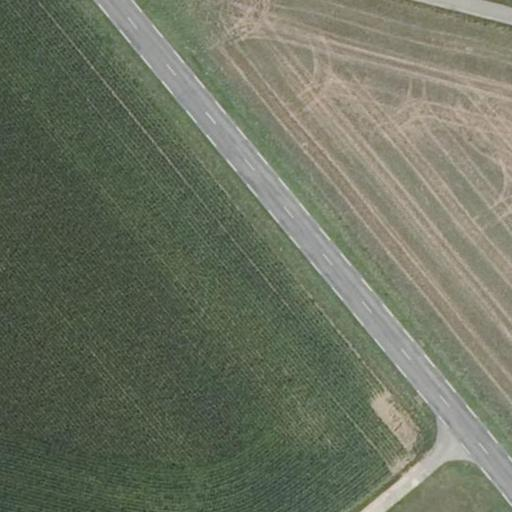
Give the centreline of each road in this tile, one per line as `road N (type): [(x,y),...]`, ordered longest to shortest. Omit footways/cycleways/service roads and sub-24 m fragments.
road 1 (tertiary): [(511,470),(123,0)]
road 2 (track): [(370,511),(481,433)]
